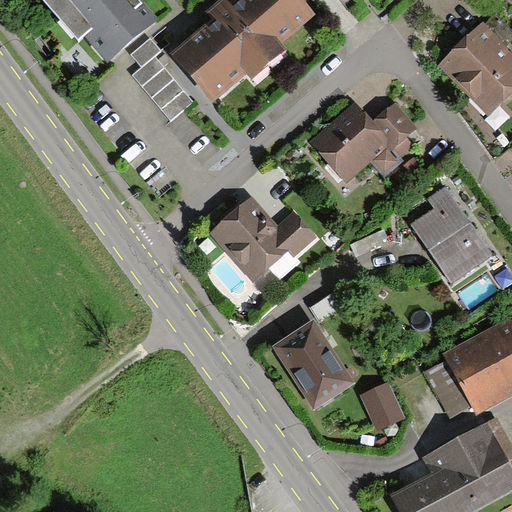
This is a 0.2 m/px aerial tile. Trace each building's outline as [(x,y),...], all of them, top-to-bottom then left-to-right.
[(51,0),(105,63),(157,18),(141,0),(51,0)] [(294,0),(238,0),(233,4),(229,0),(221,0),(216,4),(207,12),(213,20),(173,54),(214,100),(245,73),(251,80),(287,49),(281,42),(310,18),(294,0)] [(511,36),(511,33),(493,15),(483,24),(503,45),(511,36)] [(511,93),(511,61),(479,27),(437,67),(486,119),(511,93)] [(149,41),(129,57),(140,69),(131,76),(169,121),(182,110),(189,104),(152,61),(160,54),(149,41)] [(408,155),(409,146),(404,140),(415,132),(392,105),(370,123),(355,106),(312,143),(345,182),(370,161),(383,176),(408,155)] [(491,256),(443,188),(426,200),(433,211),(412,226),(452,283),(491,256)] [(249,198),(210,233),(253,280),(286,251),(291,257),(312,237),(291,214),(276,228),(249,198)] [(334,292),(310,309),(319,322),(343,305),(334,292)] [(511,324),(510,321),(446,355),(477,413),(511,393),(511,324)] [(310,322),(274,345),(314,408),(350,386),(310,322)] [(403,418),(387,384),(361,396),(377,430),(403,418)] [(428,472),(391,490),(401,511),(467,511),(511,491),(511,456),(511,457),(495,421),(420,455),(428,472)]
